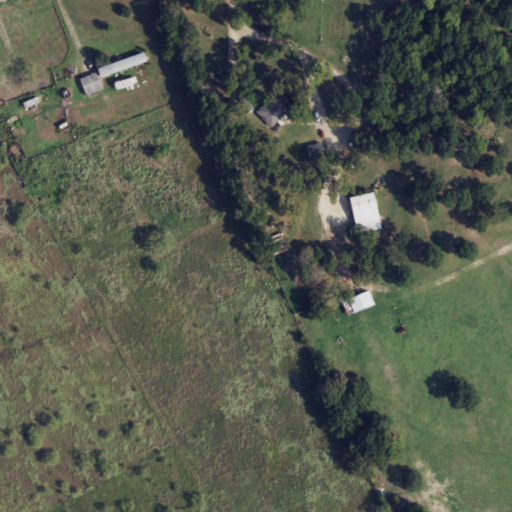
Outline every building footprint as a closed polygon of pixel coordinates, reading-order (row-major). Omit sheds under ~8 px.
[(145,61),(99,77),(95,69),(141,52),(145,61)] [(78,77),(95,73),(99,90),(83,94),(78,77)] [(139,87),(138,79),(115,82),(116,91),(139,87)] [(291,105),(268,128),(253,113),(276,90),(291,105)] [(308,147),(311,160),(325,157),(322,144),(308,147)] [(379,228),(354,234),(346,197),(371,192),(379,228)]
